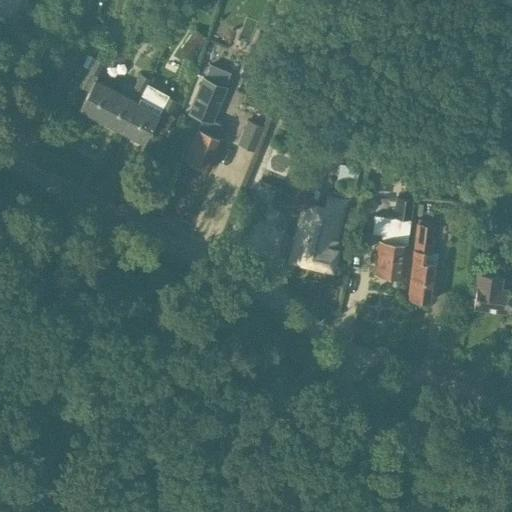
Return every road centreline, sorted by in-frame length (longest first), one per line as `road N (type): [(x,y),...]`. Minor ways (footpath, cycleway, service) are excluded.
road 1 (unclassified): [(384,511),(298,318),(0,156)]
road 2 (track): [(88,306),(143,329),(230,331),(254,342),(274,364),(307,511)]
road 3 (track): [(159,331),(135,367),(136,399),(150,414),(212,429),(229,442),(276,511)]
road 4 (track): [(298,318),(511,392)]
